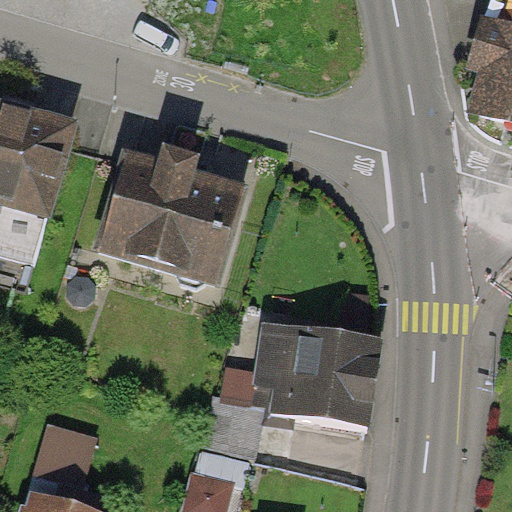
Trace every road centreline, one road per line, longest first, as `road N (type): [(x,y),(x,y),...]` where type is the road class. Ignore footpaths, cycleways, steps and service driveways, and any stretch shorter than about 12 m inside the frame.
road 1 (residential): [(0,44),(426,167)]
road 2 (tertiary): [(426,167),(437,320),(419,511)]
road 3 (tertiary): [(396,0),(426,167)]
